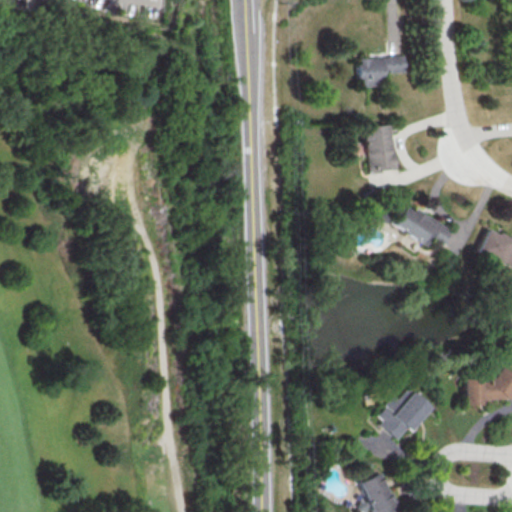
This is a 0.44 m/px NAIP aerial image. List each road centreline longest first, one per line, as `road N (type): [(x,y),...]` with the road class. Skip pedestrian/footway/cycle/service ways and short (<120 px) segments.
road 1 (tertiary): [(245,0),(264,511)]
road 2 (residential): [(445,0),(462,155),(511,185)]
road 3 (residential): [(511,454),(455,450),(437,462),(435,475),(453,494),(511,496)]
